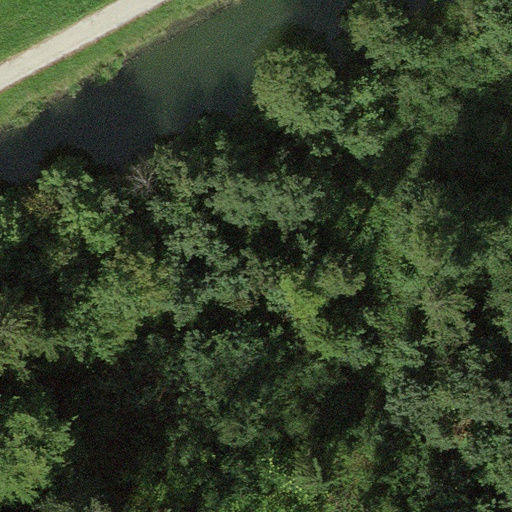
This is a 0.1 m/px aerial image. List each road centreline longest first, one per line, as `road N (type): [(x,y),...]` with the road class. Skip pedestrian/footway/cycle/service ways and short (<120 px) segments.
road 1 (track): [(511,487),(374,377),(317,343),(218,315),(143,325),(0,406)]
road 2 (track): [(153,0),(0,85)]
